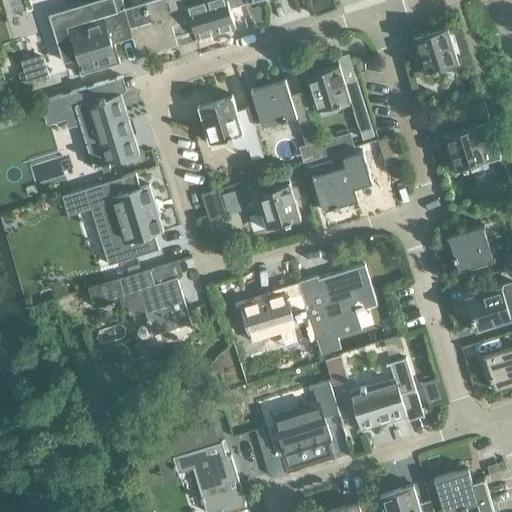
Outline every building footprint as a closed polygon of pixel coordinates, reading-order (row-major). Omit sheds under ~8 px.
[(68,76),(81,72),(120,60),(114,41),(132,35),(133,35),(124,7),(125,6),(122,0),(120,0),(123,7),(116,9),(112,0),(97,0),(50,14),(68,76)] [(140,54),(196,37),(184,0),(145,0),(125,6),(124,7),(133,35),(132,35),(138,56),(140,56),(140,54)] [(197,37),(235,26),(229,6),(247,1),(247,0),(184,0),(196,37),(196,39),(198,38),(197,37)] [(255,21),(252,10),(249,0),(248,0),(247,0),(247,1),(253,21),(255,21)] [(462,25),(449,28),(448,24),(413,34),(425,72),(448,65),(451,74),(475,67),(462,25)] [(19,62),(26,85),(46,79),(40,56),(19,62)] [(316,109),(351,98),(359,125),(371,122),(352,61),(341,65),(339,61),(305,71),(316,109)] [(122,74),(39,100),(46,123),(65,117),(68,125),(80,122),(93,166),(103,163),(104,165),(110,163),(110,161),(139,152),(121,91),(118,92),(114,79),(123,76),(122,74)] [(263,125),(297,115),(306,142),(317,138),(303,91),(291,95),(286,77),(251,88),(263,125)] [(457,108),(480,101),(476,90),(453,97),(457,108)] [(209,141),(229,136),(232,140),(237,143),(242,145),(248,144),(252,158),(263,154),(257,132),(249,106),(237,110),(232,94),(198,104),(209,141)] [(454,169),(489,159),(477,121),(443,132),(454,169)] [(386,165),(400,160),(401,160),(393,134),(378,138),(386,165)] [(61,149),(31,154),(35,183),(65,178),(61,149)] [(324,209),(358,199),(347,161),(312,172),(324,209)] [(111,251),(115,250),(117,257),(150,247),(146,235),(163,229),(149,183),(127,190),(122,175),(91,185),(111,251)] [(267,227),(301,216),(297,202),(303,200),(298,183),(292,185),(290,179),(255,189),(267,227)] [(484,198),(507,191),(504,180),(481,187),(484,198)] [(210,219),(211,218),(225,214),(217,188),(202,192),(210,219)] [(458,269),(495,258),(485,223),(447,235),(458,269)] [(505,267),(511,264),(511,252),(501,256),(505,267)] [(308,306),(317,336),(369,321),(366,312),(375,310),(361,265),(315,279),(322,301),(308,306)] [(153,333),(191,321),(177,275),(155,282),(150,267),(119,276),(124,292),(139,288),(153,333)] [(511,317),(511,280),(465,294),(476,329),(511,317)] [(317,336),(308,306),(293,310),(286,288),(240,301),(251,340),(296,326),(301,341),(317,336)] [(511,382),(511,345),(484,354),(494,388),(511,382)] [(338,355),(324,360),(332,385),(346,380),(338,355)] [(423,416),(425,416),(406,356),(386,363),(387,364),(391,363),(395,377),(366,385),(366,384),(360,385),(361,387),(350,391),(361,427),(358,428),(358,430),(408,414),(404,404),(418,400),(423,416)] [(438,377),(422,381),(429,403),(445,398),(438,377)] [(324,416),(339,411),(330,380),(314,385),(318,400),(274,414),(285,452),(331,438),(324,416)] [(207,511),(246,500),(231,454),(227,455),(222,440),(173,455),(178,471),(194,467),(207,511)] [(445,511),(480,501),(469,467),(435,477),(445,511)] [(385,511),(422,511),(414,484),(380,494),(385,511)] [(325,511),(362,511),(359,500),(325,511)] [(481,511),(495,511),(492,502),(480,505),(481,511)]
